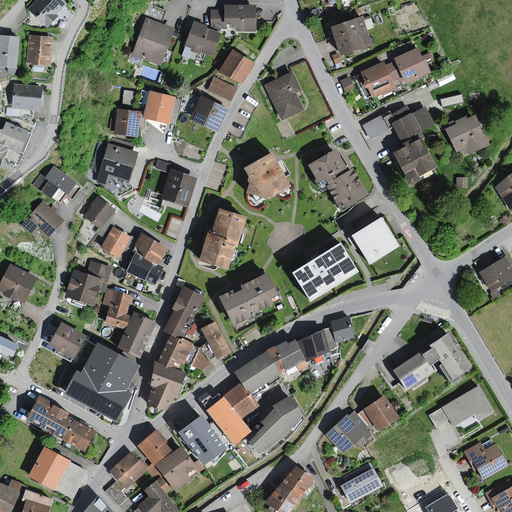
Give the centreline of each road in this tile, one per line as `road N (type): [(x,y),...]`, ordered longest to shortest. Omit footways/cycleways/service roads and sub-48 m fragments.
road 1 (residential): [(299,21),(264,58),(207,166),(134,442)]
road 2 (residential): [(411,299),(323,314),(291,330),(134,442)]
road 3 (residential): [(411,299),(304,452),(213,511)]
road 4 (residential): [(299,21),(421,249)]
road 5 (residential): [(0,191),(51,139),(62,64),(83,0)]
road 6 (residential): [(134,442),(0,376)]
road 7 (residential): [(438,278),(511,401)]
